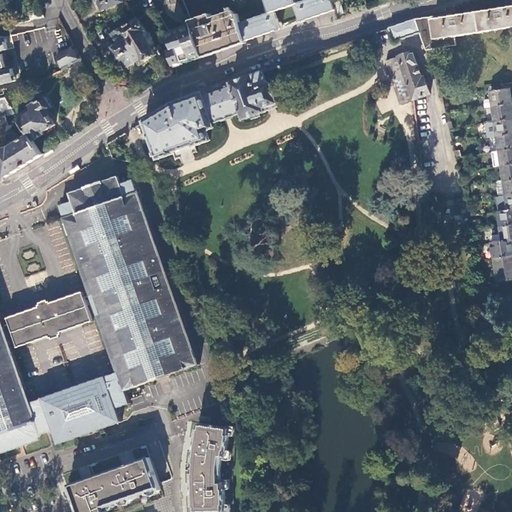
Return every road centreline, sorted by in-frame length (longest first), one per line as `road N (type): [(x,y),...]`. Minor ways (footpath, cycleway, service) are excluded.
road 1 (secondary): [(124,117),(244,58),(429,0)]
road 2 (residential): [(0,486),(164,430)]
road 3 (secondary): [(0,200),(124,117)]
road 4 (residential): [(124,117),(60,0)]
